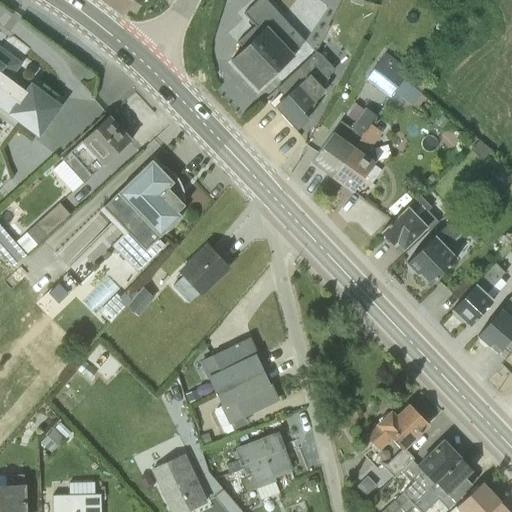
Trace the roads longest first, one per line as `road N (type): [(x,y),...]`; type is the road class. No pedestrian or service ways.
road 1 (secondary): [(511,450),(279,206)]
road 2 (residential): [(279,206),(275,254),(339,511)]
road 3 (secondary): [(279,206),(144,65)]
